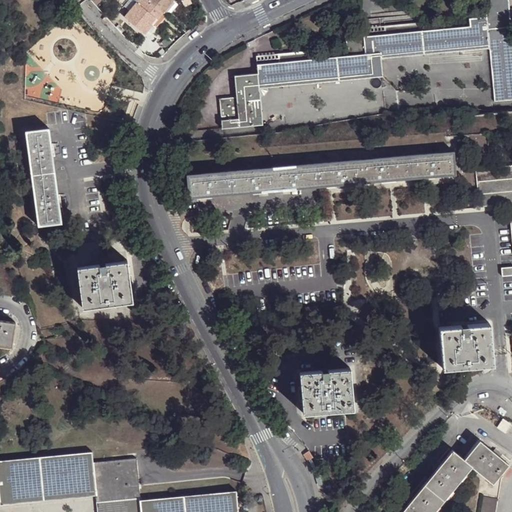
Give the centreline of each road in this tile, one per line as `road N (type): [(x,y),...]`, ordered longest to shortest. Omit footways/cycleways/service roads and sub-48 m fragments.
road 1 (tertiary): [(228,33),(167,86),(144,165),(167,245),(283,472)]
road 2 (unclassified): [(511,390),(490,380),(460,393),(353,511)]
